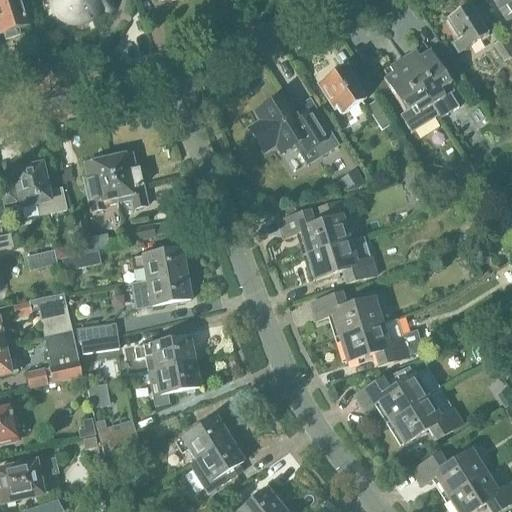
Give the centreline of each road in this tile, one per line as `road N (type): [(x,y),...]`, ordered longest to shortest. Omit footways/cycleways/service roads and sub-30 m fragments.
road 1 (residential): [(380,511),(288,389),(173,87)]
road 2 (residential): [(173,87),(336,0)]
road 3 (residential): [(0,114),(173,87)]
